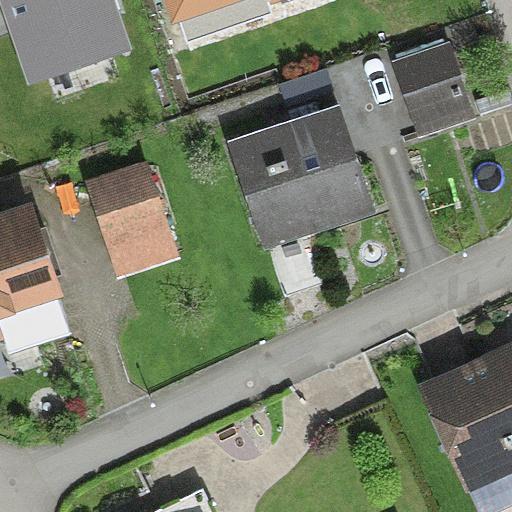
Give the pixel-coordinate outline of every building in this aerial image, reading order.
[(128,57),(110,0),(0,0),(0,2),(26,88),(128,57)] [(166,0),(176,29),(263,0),(273,0),(276,5),(289,0),(166,0)] [(443,50),(392,68),(415,133),(466,116),(443,50)] [(303,233),(369,211),(335,108),(225,145),(254,230),(297,215),(303,233)] [(145,165),(91,183),(120,272),(174,254),(145,165)] [(0,314),(52,296),(24,212),(0,220),(0,314)] [(511,448),(511,352),(425,391),(461,471),(511,448)]
